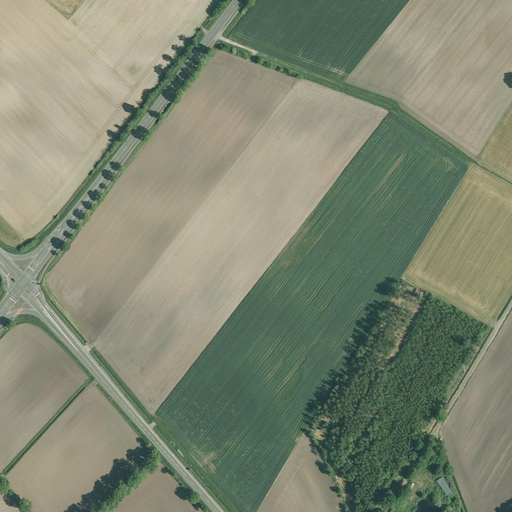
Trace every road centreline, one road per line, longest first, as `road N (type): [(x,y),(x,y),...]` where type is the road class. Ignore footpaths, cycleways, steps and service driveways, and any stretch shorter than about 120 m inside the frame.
road 1 (primary): [(46,252),(238,0)]
road 2 (secondary): [(217,511),(49,317)]
road 3 (unclassified): [(388,511),(511,304)]
